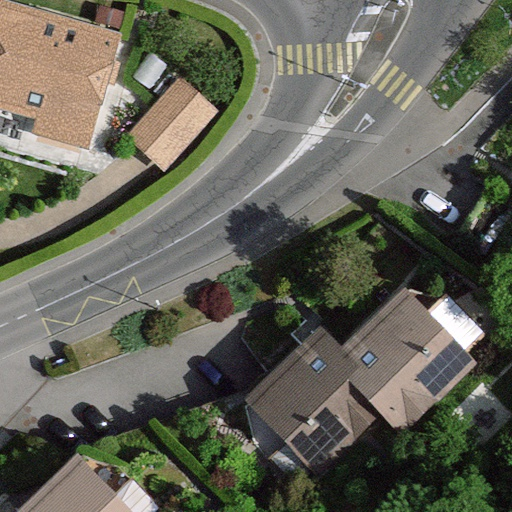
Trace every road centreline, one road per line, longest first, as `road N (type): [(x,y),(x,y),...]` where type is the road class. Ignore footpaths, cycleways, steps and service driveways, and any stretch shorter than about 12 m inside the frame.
road 1 (residential): [(165,250),(274,202),(347,149),(401,90),(452,0)]
road 2 (residential): [(314,0),(312,59),(297,98),(165,250)]
road 3 (residential): [(0,326),(165,250)]
